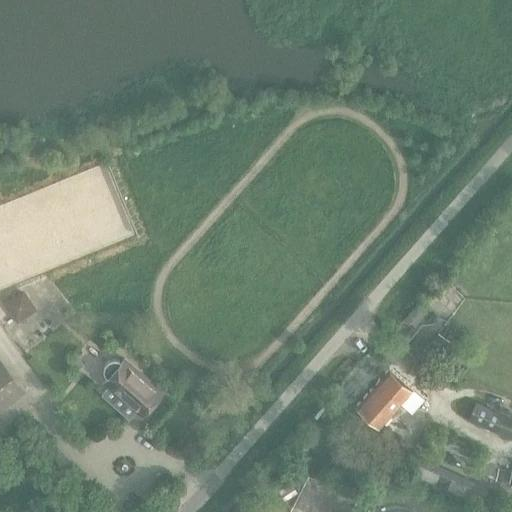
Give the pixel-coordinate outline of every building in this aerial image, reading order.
[(2,301),(16,322),(38,308),(24,287),(2,301)] [(415,305),(404,319),(415,327),(426,313),(415,305)] [(438,333),(427,349),(439,357),(450,341),(438,333)] [(161,392),(124,358),(121,362),(118,360),(113,359),(108,360),(104,365),(103,370),(104,375),(107,377),(104,381),(137,411),(144,403),(148,407),(161,392)] [(0,366),(0,403),(18,389),(0,366)] [(396,407),(412,388),(389,368),(356,405),(379,425),(389,414),(392,417),(399,410),(396,407)] [(468,419),(511,439),(511,418),(476,402),(468,419)] [(410,473),(409,477),(465,502),(467,498),(480,504),(488,487),(415,454),(408,472),(410,473)] [(499,469),(497,480),(508,482),(510,472),(499,469)]
